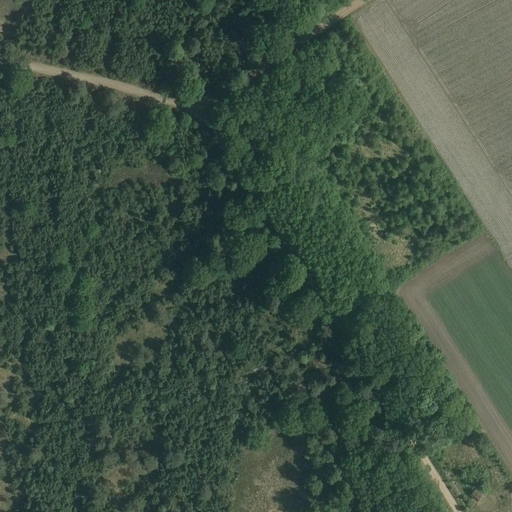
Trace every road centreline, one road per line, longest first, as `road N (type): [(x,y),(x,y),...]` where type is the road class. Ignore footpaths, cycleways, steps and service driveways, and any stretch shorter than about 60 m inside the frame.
road 1 (track): [(456,511),(197,109)]
road 2 (track): [(197,109),(0,60)]
road 3 (track): [(197,109),(360,0)]
